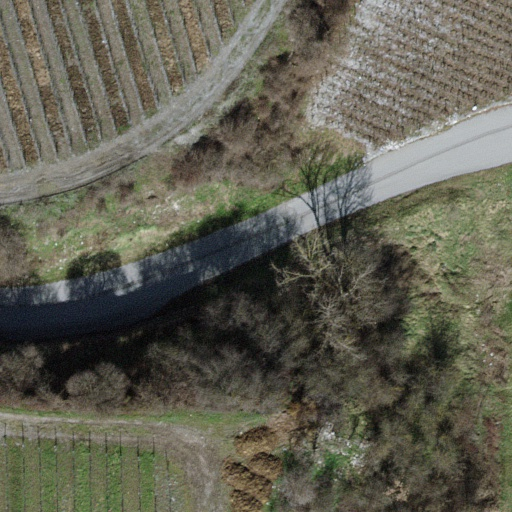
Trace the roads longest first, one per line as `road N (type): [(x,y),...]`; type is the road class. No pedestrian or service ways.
road 1 (unclassified): [(0,310),(102,297),(511,131)]
road 2 (track): [(0,423),(216,437),(209,511)]
